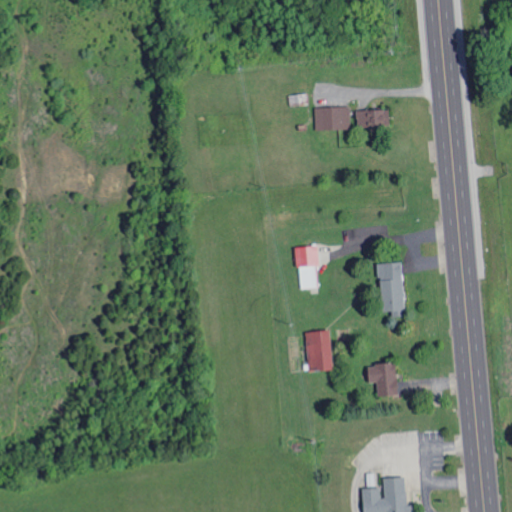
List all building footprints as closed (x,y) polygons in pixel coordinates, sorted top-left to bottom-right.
[(351,106),(316,107),(317,129),(352,128),(351,106)] [(392,127),(391,108),(358,109),(359,128),(392,127)] [(320,287),(318,245),(298,246),(300,288),(320,287)] [(383,312),(407,311),(405,261),(381,262),(383,312)] [(335,369),(333,329),(308,330),(310,370),(335,369)] [(400,395),(399,362),(370,363),(371,382),(379,381),(380,395),(400,395)] [(416,511),(416,504),(409,504),(408,476),(384,477),(385,487),(364,487),(365,511),(416,511)]
